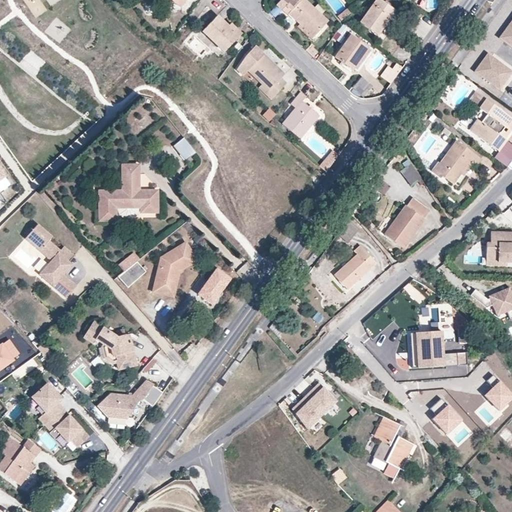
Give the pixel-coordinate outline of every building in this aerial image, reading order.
[(328,21),(305,0),(300,0),(300,1),(299,0),(280,0),(276,5),(282,10),(286,6),(291,11),(289,13),(300,24),(314,37),(328,21)] [(399,15),(378,0),(373,0),(358,23),(374,34),(377,31),(380,27),(387,32),(399,15)] [(291,11),(286,6),(282,10),(287,15),(289,13),(291,11)] [(341,20),(351,13),(348,9),(338,17),(341,20)] [(201,30),(211,39),(223,51),(238,35),(227,25),(216,14),(201,30)] [(511,47),(511,19),(499,38),(511,47)] [(240,32),(229,22),(227,25),(238,35),(240,32)] [(314,37),(300,24),(297,26),(311,39),(314,37)] [(387,32),(380,27),(377,31),(384,36),(387,32)] [(211,39),(201,30),(197,34),(206,44),(211,39)] [(350,69),(365,48),(366,47),(348,35),(332,57),(350,70),(350,69)] [(312,57),(317,52),(313,47),(314,46),(312,44),(306,50),(312,57)] [(283,73),(254,45),(244,55),(235,68),(242,74),(247,69),(260,83),(267,89),(264,93),(270,98),(285,82),(279,77),(283,73)] [(355,72),(370,52),(365,48),(350,69),(355,72)] [(500,90),(511,73),(511,71),(488,54),(474,72),(500,90)] [(267,89),(260,83),(257,86),(264,93),(267,89)] [(299,138),(318,114),(311,108),(313,107),(309,104),(307,105),(301,100),(305,95),(300,91),(289,103),(295,107),(281,123),(299,138)] [(504,140),(503,139),(497,135),(501,129),(503,126),(506,129),(509,131),(511,126),(511,118),(474,91),(467,100),(485,113),(479,122),(476,119),(468,130),(496,150),(504,140)] [(433,110),(438,102),(434,99),(428,106),(433,110)] [(276,114),(270,108),(263,115),(269,121),(276,114)] [(503,139),(509,131),(506,129),(504,132),(501,129),(497,135),(503,139)] [(196,153),(184,138),(173,146),(185,161),(196,153)] [(458,173),(468,160),(471,162),(475,165),(480,158),(455,140),(438,163),(436,162),(430,171),(439,177),(440,175),(451,183),(458,173)] [(509,160),(511,156),(511,145),(504,140),(496,150),(509,160)] [(325,171),(337,154),(331,149),(318,165),(325,171)] [(461,175),(471,162),(468,160),(458,173),(461,175)] [(420,179),(409,163),(399,170),(410,185),(420,179)] [(157,211),(157,189),(139,190),(138,164),(122,164),(122,190),(98,189),(99,219),(116,219),(115,206),(140,206),(140,211),(157,211)] [(402,247),(429,211),(411,198),(385,235),(402,247)] [(137,213),(140,206),(115,206),(119,213),(124,218),(132,217),(137,213)] [(348,243),(360,229),(351,221),(339,235),(348,243)] [(72,263),(69,261),(75,255),(64,246),(60,249),(49,240),(52,236),(38,223),(26,237),(51,259),(39,273),(67,297),(77,285),(63,273),(72,263)] [(497,262),(507,262),(511,262),(511,232),(490,232),(490,243),(486,243),(486,256),(498,257),(497,262)] [(179,269),(196,258),(185,241),(160,256),(152,290),(173,294),(179,269)] [(347,289),(376,263),(360,246),(354,251),(357,255),(334,275),(347,289)] [(118,264),(124,271),(136,261),(140,258),(134,251),(118,264)] [(507,262),(497,262),(498,257),(486,256),(486,265),(506,266),(507,262)] [(127,287),(145,271),(136,261),(124,271),(118,276),(127,287)] [(232,278),(217,267),(198,294),(213,304),(232,278)] [(511,318),(511,295),(509,288),(488,297),(489,299),(487,300),(474,290),(469,296),(485,309),(492,306),(496,316),(506,312),(509,320),(511,318)] [(136,363),(130,341),(126,342),(124,333),(123,328),(116,329),(118,335),(116,335),(92,320),(82,335),(92,342),(95,337),(102,342),(100,345),(103,356),(112,362),(116,361),(117,368),(136,363)] [(442,367),(440,332),(409,334),(411,369),(442,367)] [(12,359),(19,354),(9,340),(0,346),(0,369),(13,360),(12,359)] [(44,355),(50,350),(45,344),(39,349),(44,355)] [(53,355),(50,350),(44,355),(47,359),(53,355)] [(466,365),(465,353),(455,354),(456,366),(466,365)] [(149,375),(159,366),(153,358),(143,367),(149,375)] [(511,400),(511,392),(494,374),(488,381),(494,387),(485,395),(500,411),(511,400)] [(152,407),(162,393),(153,385),(154,384),(146,380),(132,396),(111,394),(97,406),(107,417),(127,419),(139,401),(142,400),(152,407)] [(63,407),(57,401),(61,397),(47,382),(32,396),(39,404),(36,407),(43,414),(38,417),(45,424),(63,407)] [(305,396),(322,414),(336,401),(321,385),(312,393),(310,391),(305,396)] [(322,414),(305,396),(299,402),(301,404),(294,411),(307,428),(322,414)] [(448,405),(442,399),(431,409),(436,415),(432,419),(447,435),(463,420),(449,404),(448,405)] [(89,435),(63,407),(45,424),(51,431),(49,432),(56,439),(61,434),(68,442),(71,439),(77,446),(89,435)] [(399,468),(412,443),(400,437),(395,434),(398,427),(393,425),(395,422),(387,418),(377,437),(382,440),(376,452),(387,457),(385,461),(399,468)] [(400,437),(407,424),(400,420),(398,423),(395,422),(393,425),(398,427),(395,434),(400,437)] [(499,434),(506,440),(511,433),(511,432),(505,426),(499,434)] [(0,470),(19,484),(27,472),(29,473),(34,466),(30,463),(39,448),(28,440),(23,448),(9,438),(0,450),(0,452),(6,456),(0,463),(0,470)] [(385,461),(387,457),(376,452),(374,457),(384,462),(385,461)] [(339,467),(330,476),(338,484),(347,476),(339,467)] [(399,511),(388,501),(376,511),(399,511)]
